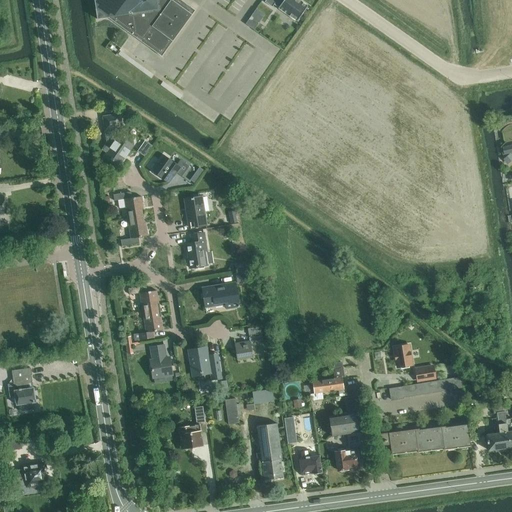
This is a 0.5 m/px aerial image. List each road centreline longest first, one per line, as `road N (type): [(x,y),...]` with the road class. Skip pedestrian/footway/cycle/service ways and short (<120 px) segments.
road 1 (secondary): [(127,511),(112,475),(38,0)]
road 2 (unknown): [(472,77),(511,341)]
road 3 (secondary): [(265,511),(511,478)]
road 4 (unclassified): [(511,71),(449,72),(346,0)]
